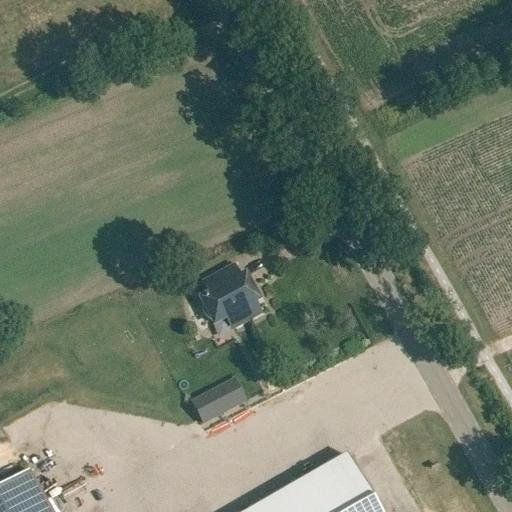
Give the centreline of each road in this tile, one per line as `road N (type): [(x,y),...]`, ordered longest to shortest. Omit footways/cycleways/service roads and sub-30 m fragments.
road 1 (tertiary): [(511,510),(220,0)]
road 2 (track): [(218,0),(202,31),(0,108)]
